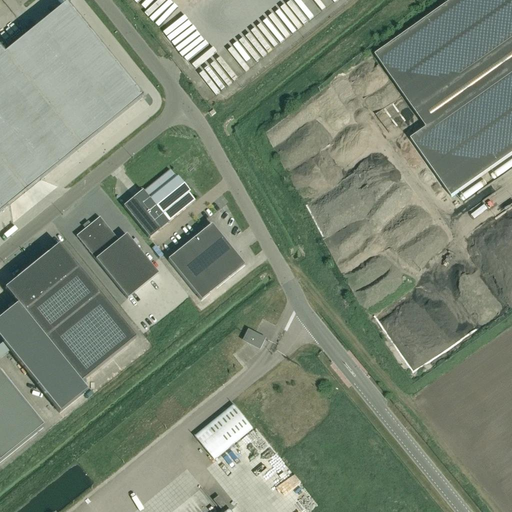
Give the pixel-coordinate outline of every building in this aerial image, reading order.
[(511,0),(453,0),(375,56),(426,129),(411,140),(451,198),(511,154),(511,0)] [(4,55),(80,149),(142,98),(66,5),(4,55)] [(268,59),(272,57),(266,47),(262,49),(268,59)] [(0,161),(25,193),(80,149),(4,55),(0,49),(0,161)] [(0,161),(0,213),(25,193),(0,161)] [(170,172),(171,172),(170,171),(144,193),(143,191),(142,192),(143,193),(134,201),(133,199),(134,201),(124,208),(123,207),(149,240),(150,239),(148,238),(158,230),(159,232),(159,231),(158,230),(167,223),(168,224),(169,224),(168,222),(194,200),(193,201),(187,193),(188,193),(187,192),(186,193),(176,181),(177,180),(177,179),(176,180),(170,172)] [(119,242),(99,218),(90,225),(88,222),(83,227),(85,230),(76,237),(127,300),(158,275),(126,235),(119,242)] [(211,225),(168,261),(201,302),(245,266),(211,225)] [(17,280),(5,290),(17,306),(16,307),(10,311),(0,319),(0,340),(3,344),(9,352),(59,414),(87,391),(81,384),(135,339),(59,246),(47,256),(17,280)] [(249,332),(245,341),(260,349),(265,339),(249,332)] [(145,349),(136,356),(139,360),(148,353),(145,349)] [(0,463),(43,428),(0,375),(0,463)] [(195,437),(214,460),(253,428),(234,405),(195,437)] [(116,489),(126,481),(120,473),(110,481),(116,489)] [(98,490),(105,501),(116,494),(109,483),(98,490)] [(222,511),(228,507),(219,497),(214,501),(222,511)]
